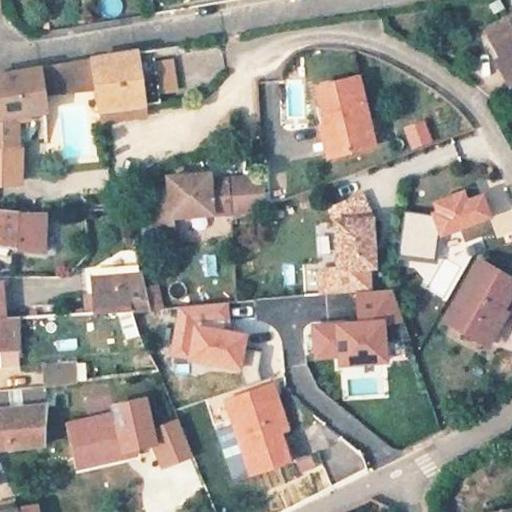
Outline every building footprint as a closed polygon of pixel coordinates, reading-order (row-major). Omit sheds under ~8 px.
[(511,18),(485,33),(499,59),(503,57),(511,73),(511,18)] [(92,60),(94,78),(99,111),(159,103),(151,49),(92,60)] [(508,87),(511,84),(511,73),(503,57),(499,59),(495,62),(508,87)] [(92,60),(76,62),(79,80),(94,78),(92,60)] [(79,80),(76,62),(39,69),(42,86),(79,80)] [(0,75),(0,117),(21,115),(42,113),(46,112),(45,110),(42,86),(39,69),(2,75),(0,75)] [(337,83),(355,151),(373,146),(357,78),(337,83)] [(333,156),(355,151),(337,83),(316,88),(325,126),(333,156)] [(20,128),(21,115),(0,117),(0,145),(20,145),(20,128)] [(326,157),(333,156),(325,126),(319,128),(326,157)] [(0,183),(21,181),(20,145),(0,145),(0,183)] [(194,176),(168,178),(168,189),(152,190),(154,227),(172,226),(171,218),(231,214),(230,222),(266,209),(263,178),(210,182),(194,183),(194,176)] [(357,196),(324,208),(329,221),(334,269),(371,265),(366,217),(363,217),(362,208),(357,196)] [(0,241),(17,243),(17,250),(44,253),(45,216),(19,215),(19,212),(0,210),(0,241)] [(445,322),(481,344),(500,311),(511,289),(511,281),(478,263),(445,322)] [(141,273),(91,277),(93,314),(129,312),(131,313),(148,311),(144,288),(141,273)] [(506,314),(500,311),(481,344),(487,347),(506,314)] [(381,366),(376,313),(302,321),(307,375),(381,366)] [(16,318),(2,319),(2,320),(0,320),(0,350),(17,350),(16,318)] [(110,345),(110,321),(90,321),(89,345),(110,345)] [(79,383),(76,360),(45,364),(48,387),(79,383)] [(284,429),(270,387),(226,402),(250,473),(287,461),(278,432),(284,429)] [(18,403),(48,404),(49,389),(19,388),(18,403)] [(0,449),(43,445),(45,405),(0,409),(0,449)] [(144,405),(67,420),(77,470),(152,456),(154,467),(186,461),(178,418),(147,423),(144,405)]
